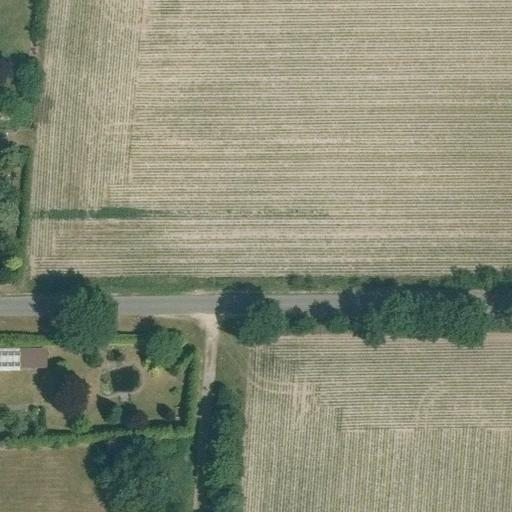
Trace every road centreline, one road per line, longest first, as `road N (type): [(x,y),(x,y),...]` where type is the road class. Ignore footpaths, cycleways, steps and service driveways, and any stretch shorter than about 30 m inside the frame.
road 1 (unclassified): [(511,304),(0,310)]
road 2 (track): [(214,307),(197,511)]
